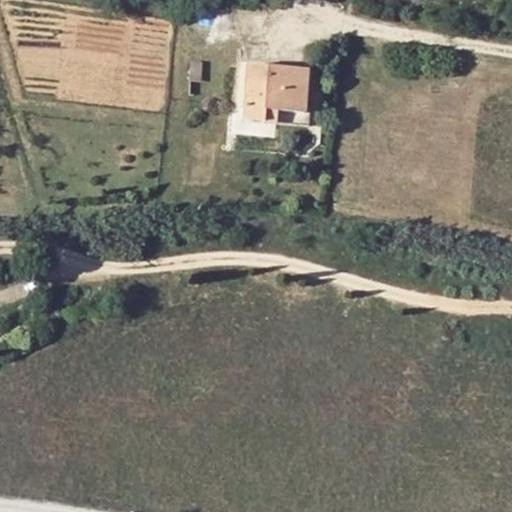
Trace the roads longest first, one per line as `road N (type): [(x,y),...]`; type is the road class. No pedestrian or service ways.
road 1 (track): [(0,251),(147,271),(224,260),(275,264),(422,304),(511,312)]
road 2 (track): [(285,1),(349,28),(511,54)]
